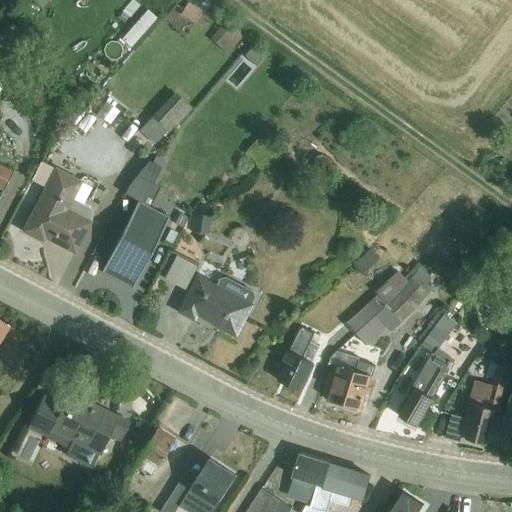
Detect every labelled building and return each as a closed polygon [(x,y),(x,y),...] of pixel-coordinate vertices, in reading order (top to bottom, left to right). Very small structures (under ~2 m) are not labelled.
[(31,0),(41,8),(42,8),(48,0),(31,0)] [(179,16),(193,24),(201,12),(187,3),(179,16)] [(147,11),(120,40),(130,49),(156,19),(147,11)] [(6,12),(0,18),(0,59),(26,30),(6,12)] [(229,28),(215,46),(228,56),(241,37),(229,28)] [(175,93),(139,130),(153,145),(152,147),(155,150),(158,147),(156,145),(155,144),(167,132),(168,133),(180,121),(192,109),(175,93)] [(105,102),(95,116),(109,125),(110,124),(118,112),(105,102)] [(136,200),(100,272),(132,289),(168,217),(148,207),(158,187),(152,184),(160,169),(158,168),(162,160),(154,156),(150,163),(147,161),(123,194),(136,200)] [(44,188),(22,232),(42,242),(44,238),(74,254),(90,221),(91,216),(91,212),(89,209),(89,207),(83,204),(83,205),(73,200),(82,182),(54,167),(53,169),(40,163),(30,182),(44,188)] [(0,189),(1,190),(10,171),(0,166),(0,189)] [(192,216),(191,233),(208,234),(209,218),(192,216)] [(379,244),(396,263),(400,259),(404,255),(401,252),(395,245),(387,236),(387,237),(379,244)] [(354,265),(353,265),(359,271),(363,276),(378,262),(381,260),(378,257),(372,250),(371,249),(354,265)] [(175,256),(164,280),(185,290),(196,267),(175,256)] [(374,270),(373,270),(381,279),(394,268),(393,267),(388,261),(386,259),(374,270)] [(394,300),(424,267),(419,263),(417,266),(406,279),(399,272),(377,293),(379,295),(347,324),(346,325),(356,335),(388,307),(394,300)] [(356,335),(367,347),(387,328),(392,334),(430,295),(436,287),(428,280),(433,273),(424,267),(394,300),(388,307),(356,335)] [(197,275),(178,312),(192,319),(193,320),(195,315),(215,325),(237,337),(254,304),(253,304),(256,298),(254,292),(226,277),(221,280),(218,285),(198,275),(197,275)] [(416,388),(400,417),(417,427),(455,361),(439,350),(444,343),(447,344),(449,341),(447,339),(458,325),(445,316),(446,315),(440,310),(418,341),(421,344),(433,354),(423,371),(414,387),(416,388)] [(288,364),(281,378),(287,381),(288,381),(286,385),(301,392),(314,364),(312,364),(320,347),(317,346),(321,337),(302,327),(290,352),(288,352),(284,362),(288,364)] [(338,368),(328,402),(357,410),(357,409),(361,410),(371,377),(373,377),(376,366),(360,361),(361,358),(338,351),(331,357),(329,365),(338,368)] [(487,442),(495,415),(495,413),(496,413),(500,414),(508,384),(511,385),(511,383),(511,368),(504,367),(498,365),(492,385),(475,381),(465,420),(472,421),(467,440),(486,445),(487,442)] [(107,436),(117,418),(96,408),(94,413),(87,410),(84,408),(85,405),(66,396),(68,393),(67,392),(59,409),(44,401),(42,400),(44,396),(43,395),(26,429),(67,449),(64,455),(91,469),(107,436)] [(495,415),(487,442),(501,443),(502,443),(501,447),(503,447),(505,451),(511,451),(511,393),(510,393),(509,393),(507,417),(496,416),(495,415)] [(117,418),(107,436),(120,442),(129,424),(117,418)] [(150,476),(173,440),(155,428),(139,454),(134,450),(127,460),(150,476)] [(295,479),(293,488),(313,499),(316,488),(323,488),(330,464),(327,463),(302,455),(294,479),(295,479)] [(181,505),(191,511),(212,511),(237,476),(210,459),(199,478),(181,505)] [(351,497),(364,501),(371,477),(330,464),(323,488),(316,488),(313,499),(311,507),(306,506),(303,511),(327,511),(331,501),(349,506),(351,497)] [(161,511),(176,511),(181,505),(199,478),(189,472),(187,471),(161,511)] [(296,511),(262,489),(247,511),(296,511)] [(420,511),(425,505),(411,497),(404,492),(391,511),(382,511),(381,511),(420,511)] [(160,511),(141,498),(131,511),(160,511)]
